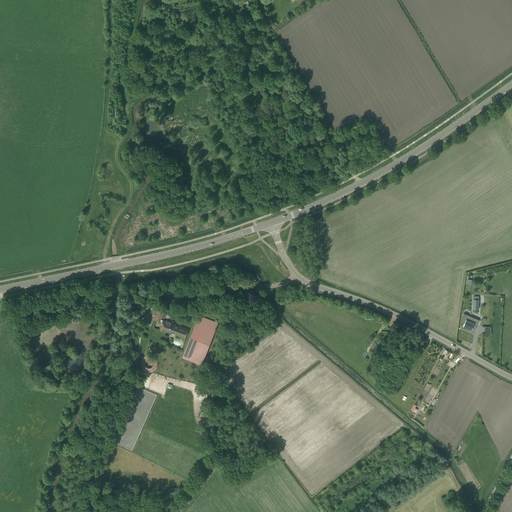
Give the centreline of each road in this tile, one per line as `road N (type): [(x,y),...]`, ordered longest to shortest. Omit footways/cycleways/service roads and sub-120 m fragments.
road 1 (tertiary): [(0,289),(205,245),(272,222)]
road 2 (tertiary): [(272,222),(388,169),(511,84)]
road 3 (unclassified): [(511,377),(295,273)]
